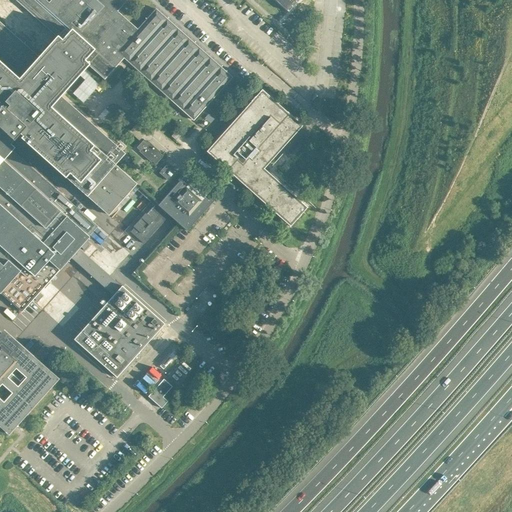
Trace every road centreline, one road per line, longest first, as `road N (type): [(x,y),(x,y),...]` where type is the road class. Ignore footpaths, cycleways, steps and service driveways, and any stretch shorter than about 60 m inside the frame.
road 1 (unclassified): [(108,511),(235,376),(301,269),(345,139),(357,0)]
road 2 (motorway): [(511,267),(289,511)]
road 3 (motorway): [(511,310),(330,511)]
road 4 (motorway): [(369,511),(511,353)]
road 5 (motorway): [(408,511),(500,410)]
